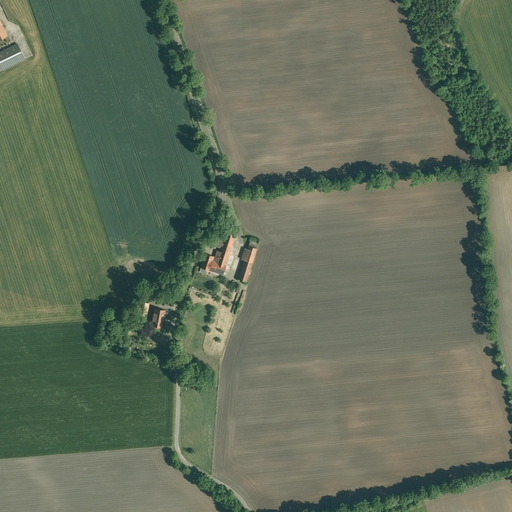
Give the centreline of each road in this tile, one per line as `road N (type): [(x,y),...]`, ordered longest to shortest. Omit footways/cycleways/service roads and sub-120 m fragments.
road 1 (residential): [(251,511),(231,486),(182,456),(176,438),(176,317),(220,179),(161,0)]
road 2 (residential): [(324,511),(511,466)]
